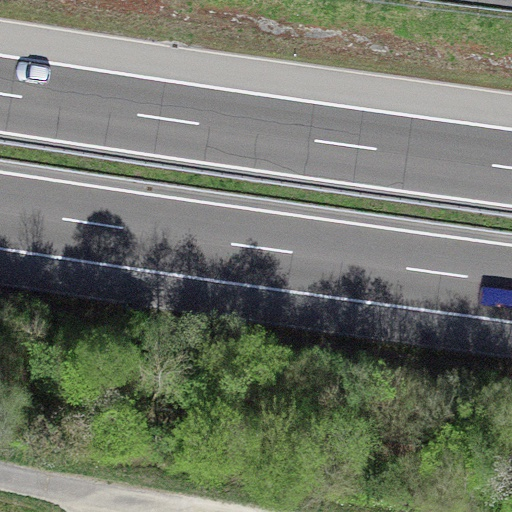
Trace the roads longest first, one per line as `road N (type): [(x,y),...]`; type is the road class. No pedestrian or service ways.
road 1 (motorway): [(0,208),(511,282)]
road 2 (motorway): [(511,167),(0,93)]
road 3 (track): [(0,476),(190,511)]
